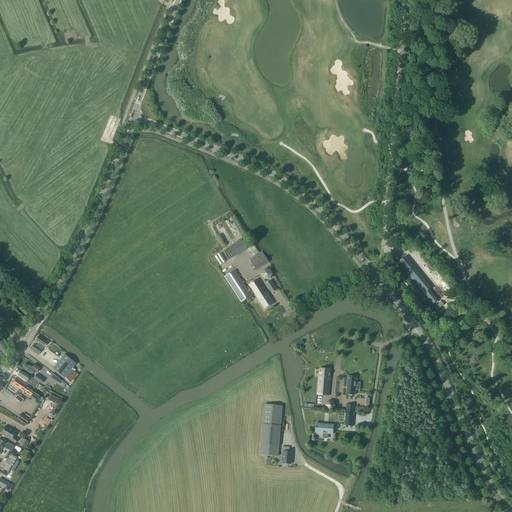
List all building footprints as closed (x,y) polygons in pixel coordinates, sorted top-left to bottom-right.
[(247,248),(241,239),(228,248),(234,256),(247,248)] [(249,260),(256,270),(269,262),(262,252),(249,260)] [(226,262),(220,253),(215,257),(220,265),(226,262)] [(404,270),(424,294),(431,288),(405,257),(400,261),(406,268),(404,270)] [(251,295),(235,270),(224,277),(241,302),(251,295)] [(264,278),(269,279),(272,274),(270,270),(265,270),(262,274),(264,278)] [(249,285),(265,309),(274,303),(258,279),(249,285)] [(270,280),(266,283),(272,293),(277,290),(270,280)] [(44,347),(47,342),(38,336),(35,340),(44,347)] [(75,370),(72,368),(76,364),(64,355),(53,369),(64,378),(68,381),(67,382),(70,384),(71,383),(72,384),(78,375),(74,372),(75,370)] [(34,364),(32,368),(25,363),(24,366),(22,368),(31,374),(34,371),(36,373),(39,368),(34,364)] [(317,394),(328,395),(330,370),(320,369),(317,394)] [(30,377),(21,370),(18,375),(29,383),(35,388),(39,383),(30,377)] [(42,383),(44,379),(36,374),(33,379),(38,382),(39,381),(42,383)] [(53,374),(50,377),(60,384),(62,381),(53,374)] [(345,394),(354,395),(356,377),(346,376),(345,394)] [(15,378),(11,384),(19,389),(16,394),(17,395),(15,398),(21,403),(25,397),(29,399),(30,396),(33,392),(26,387),(27,386),(15,378)] [(37,401),(40,396),(33,392),(30,396),(37,401)] [(325,405),(328,409),(332,410),(335,406),(333,401),(328,401),(325,405)] [(260,454),(278,456),(282,406),(264,405),(260,454)] [(352,426),(354,412),(354,405),(346,405),(346,412),(345,425),(352,426)] [(26,424),(29,420),(21,414),(18,418),(26,424)] [(51,421),(46,418),(43,423),(48,426),(51,421)] [(315,433),(323,434),(333,435),(334,425),(316,423),(315,433)] [(12,430),(11,430),(5,426),(1,434),(11,440),(11,441),(15,443),(17,439),(13,437),(16,432),(12,430)] [(24,449),(28,442),(22,438),(18,446),(24,449)] [(11,451),(14,445),(8,441),(7,444),(0,440),(0,453),(4,447),(11,451)] [(283,452),(282,463),(291,464),(292,452),(289,452),(289,447),(282,447),(281,452),(283,452)]
